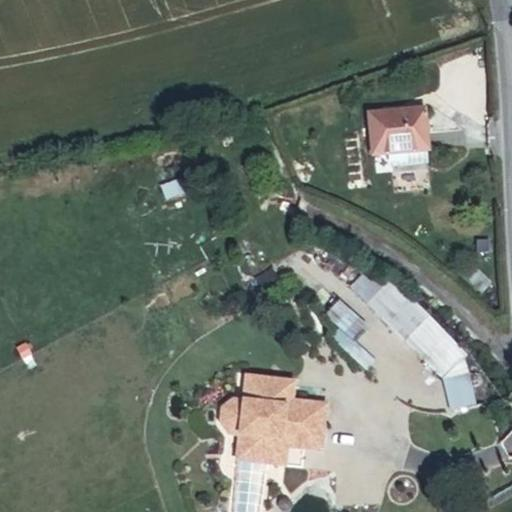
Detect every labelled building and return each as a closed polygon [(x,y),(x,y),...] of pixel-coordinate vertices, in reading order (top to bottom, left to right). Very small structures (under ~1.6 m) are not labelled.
[(422,154),(424,154),(419,114),(368,119),(372,160),(395,157),(422,154)] [(397,172),(424,168),(422,154),(395,157),(397,172)] [(447,377),(469,356),(398,279),(374,303),(447,377)] [(249,400),(238,399),(228,407),(226,421),(235,432),(245,433),(242,457),(273,461),(284,463),(287,438),(308,440),(310,421),(289,419),(293,380),(252,375),(249,400)] [(266,511),(273,461),(242,457),(235,511),(266,511)]
